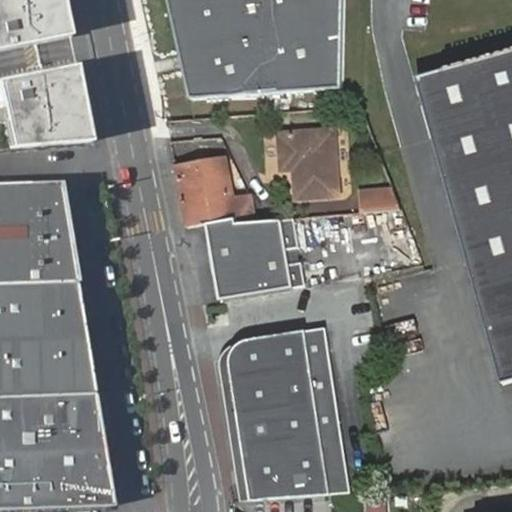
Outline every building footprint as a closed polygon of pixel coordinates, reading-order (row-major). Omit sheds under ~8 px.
[(63,0),(0,0),(0,50),(71,35),(63,0)] [(343,86),(343,0),(172,0),(194,98),(343,86)] [(511,52),(421,77),(428,103),(499,385),(511,381),(511,52)] [(81,69),(0,85),(15,149),(95,144),(81,69)] [(281,133),(282,170),(295,170),(297,198),(339,197),(336,132),(281,133)] [(175,166),(186,227),(240,219),(228,158),(175,166)] [(55,178),(0,180),(0,283),(75,280),(55,178)] [(401,212),(393,191),(364,197),(367,215),(401,212)] [(201,304),(254,294),(306,285),(294,220),(240,225),(240,219),(186,227),(201,304)] [(0,283),(0,394),(94,389),(75,280),(0,283)] [(232,372),(250,499),(277,498),(319,496),(354,494),(329,330),(271,338),(257,341),(249,344),(245,346),(241,348),(236,352),(234,356),(232,361),(233,367),(232,372)] [(0,394),(0,508),(115,503),(94,389),(0,394)] [(390,492),(369,493),(368,493),(368,511),(390,511),(390,504),(390,492)]
